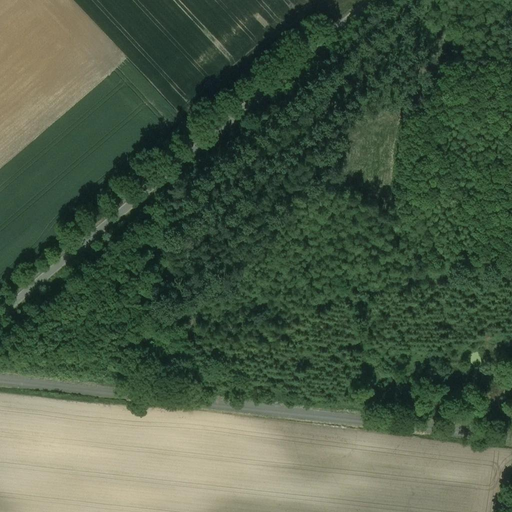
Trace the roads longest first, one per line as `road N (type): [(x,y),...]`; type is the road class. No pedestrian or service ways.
road 1 (unclassified): [(0,379),(511,437)]
road 2 (unclassified): [(0,316),(371,0)]
